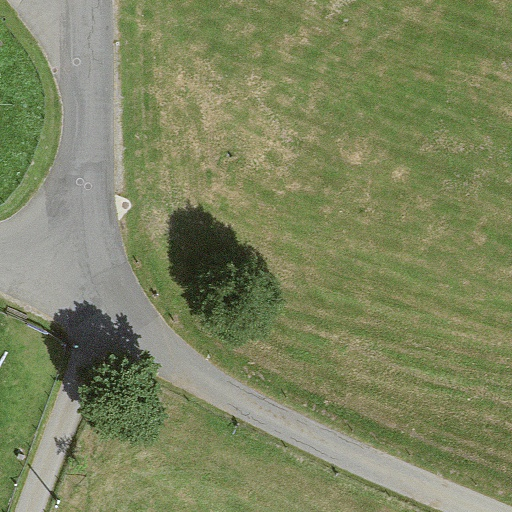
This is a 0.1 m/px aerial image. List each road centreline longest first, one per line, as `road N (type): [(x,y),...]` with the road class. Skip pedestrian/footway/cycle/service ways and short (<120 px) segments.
road 1 (track): [(35,511),(109,311),(259,409),(496,511)]
road 2 (unclassified): [(93,0),(88,154),(109,311)]
